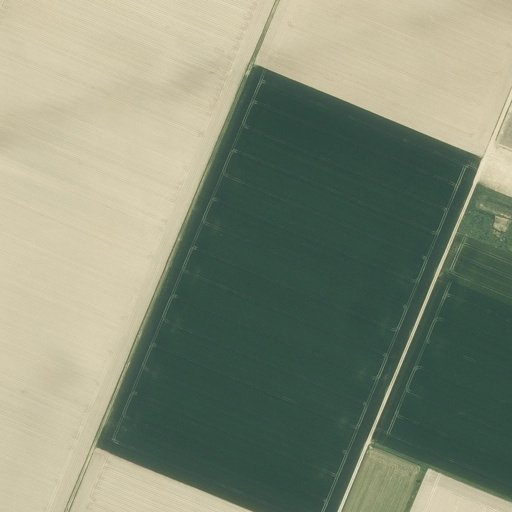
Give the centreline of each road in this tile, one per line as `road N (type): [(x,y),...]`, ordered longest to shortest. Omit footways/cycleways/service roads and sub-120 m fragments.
road 1 (track): [(66,511),(277,0)]
road 2 (track): [(511,92),(339,511)]
road 3 (track): [(511,501),(368,441)]
